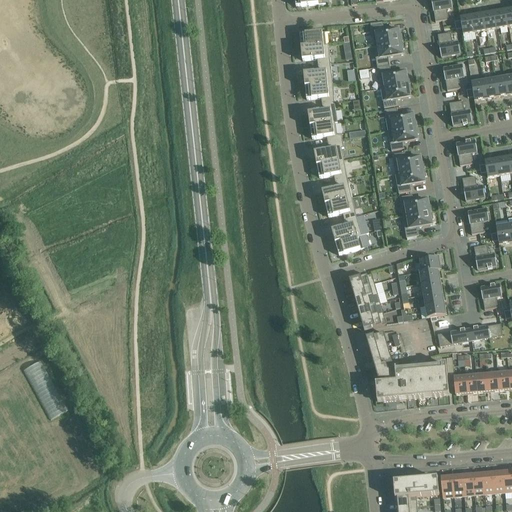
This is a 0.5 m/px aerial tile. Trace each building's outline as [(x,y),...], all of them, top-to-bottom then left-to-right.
[(322,0),(295,0),(296,8),(323,5),(322,0)] [(451,0),(435,0),(431,1),(433,13),(434,13),(435,23),(449,21),(447,11),(453,10),(451,0)] [(506,11),(495,13),(498,30),(509,28),(506,11)] [(495,13),(483,15),(486,32),(498,30),(495,13)] [(483,15),(472,17),(475,34),(486,32),(483,15)] [(472,17),(460,18),(463,36),(475,34),(472,17)] [(370,28),(374,48),(403,43),(403,42),(402,35),(400,36),(399,30),(384,33),(383,26),(370,28)] [(300,36),(301,49),(326,46),(325,33),(300,36)] [(441,59),(461,56),(459,43),(453,44),(451,34),(438,36),(439,47),(441,59)] [(374,48),(377,69),(390,67),(388,58),(403,56),(402,50),(404,50),(403,43),(374,48)] [(331,66),(329,46),(326,46),(301,49),(303,62),(317,60),(318,67),(331,66)] [(304,75),(305,88),(333,85),(331,66),(318,67),(319,74),(304,75)] [(465,79),(463,66),(443,70),(445,82),(447,92),(460,90),(459,80),(465,79)] [(391,75),(390,67),(377,69),(381,90),(411,85),(410,85),(409,78),(407,78),(406,73),(391,75)] [(368,70),(359,72),(361,80),(370,78),(368,70)] [(506,79),(495,81),(498,99),(509,97),(506,79)] [(495,81),(483,83),(486,101),(498,99),(495,81)] [(486,101),(483,83),(471,85),(472,90),(473,94),(474,98),(474,103),(486,101)] [(335,104),(333,85),(305,88),(307,101),(321,99),(322,106),(335,104)] [(411,92),(410,86),(411,85),(381,90),(384,110),(397,107),(396,101),(410,98),(409,93),(411,92)] [(453,127),(472,124),(470,112),(464,113),(463,102),(449,105),(451,115),(453,127)] [(335,104),(322,106),(323,112),(308,115),(310,127),(335,124),(338,124),(335,104)] [(414,121),(413,115),(399,118),(397,109),(385,112),(388,133),(418,128),(418,127),(417,127),(416,121),(414,121)] [(328,145),(343,142),(342,135),(337,136),(335,124),(310,127),(312,140),(327,138),(328,145)] [(404,150),(403,143),(418,141),(417,135),(419,135),(417,128),(418,128),(388,133),(392,152),(404,150)] [(342,149),(344,149),(343,142),(328,145),(329,151),(315,154),(317,167),(344,162),(342,149)] [(475,142),(456,145),(458,157),(460,167),(473,165),(472,155),(478,154),(475,142)] [(425,170),(423,163),(421,163),(421,158),(406,160),(405,154),(392,156),(396,175),(425,170)] [(497,161),(500,178),(511,177),(508,159),(497,161)] [(497,161),(485,163),(485,166),(486,170),(487,174),(488,181),(500,178),(497,161)] [(334,177),(335,183),(348,181),(344,162),(317,167),(319,180),(334,177)] [(425,184),(424,178),(426,178),(425,171),(425,170),(396,175),(399,195),(411,193),(410,186),(425,184)] [(466,203),(485,199),(483,187),(477,188),(476,178),(462,180),(464,190),(466,203)] [(335,183),(337,190),(322,193),(325,206),(352,199),(348,181),(335,183)] [(428,201),(413,203),(412,197),(399,199),(403,218),(432,213),(431,206),(429,206),(428,201)] [(328,218),(343,215),(345,221),(357,218),(352,199),(325,206),(328,218)] [(489,222),(487,210),(468,214),(470,226),(472,236),(485,234),(483,224),(489,222)] [(432,213),(403,218),(406,239),(419,237),(417,229),(432,226),(431,221),(433,220),(432,213)] [(357,215),(362,236),(369,234),(363,214),(357,215)] [(357,218),(345,221),(346,228),(332,232),(336,244),(360,237),(360,238),(362,237),(357,218)] [(508,227),(496,229),(497,234),(498,238),(498,242),(499,247),(511,245),(508,227)] [(339,257),(368,249),(367,248),(363,249),(360,238),(360,237),(336,244),(339,257)] [(495,256),(489,257),(487,246),(474,249),(476,259),(475,259),(478,271),(497,268),(495,256)] [(420,274),(440,271),(438,259),(427,260),(427,257),(420,259),(422,273),(420,273),(420,274)] [(420,274),(422,285),(439,282),(438,272),(440,271),(420,274)] [(350,282),(353,292),(375,285),(372,275),(350,282)] [(439,282),(422,285),(424,296),(441,293),(439,282)] [(375,285),(353,292),(356,302),(378,295),(375,285)] [(485,311),(498,309),(496,299),(502,298),(500,286),(481,289),(483,301),(485,311)] [(441,293),(424,296),(426,308),(443,305),(441,293)] [(378,295),(356,302),(358,311),(381,305),(378,295)] [(381,305),(358,311),(361,321),(383,315),(381,305)] [(426,308),(420,309),(422,320),(428,319),(428,320),(430,319),(445,317),(443,305),(426,308)] [(364,331),(386,325),(383,315),(361,321),(364,331)] [(503,338),(501,325),(488,328),(488,327),(469,330),(471,343),(490,340),(503,338)] [(453,346),(471,343),(469,330),(450,334),(438,336),(440,348),(453,346)] [(367,339),(369,349),(387,344),(384,334),(367,339)] [(387,344),(369,349),(372,359),(390,354),(387,344)] [(372,359),(375,369),(395,363),(393,363),(390,354),(372,359)] [(41,362),(24,372),(51,421),(68,412),(41,362)] [(407,397),(407,401),(409,401),(409,397),(413,397),(413,400),(424,399),(423,396),(433,395),(433,398),(444,398),(444,394),(449,394),(447,366),(442,366),(442,371),(400,374),(399,363),(395,363),(375,369),(380,385),(376,385),(377,396),(383,396),(383,403),(400,402),(399,398),(407,397)] [(509,375),(498,376),(499,393),(510,392),(509,375)] [(499,393),(498,376),(487,377),(489,394),(499,393)] [(489,394),(487,377),(476,378),(478,395),(489,394)] [(478,395),(476,378),(466,379),(467,396),(478,395)] [(466,379),(454,380),(456,397),(467,396),(466,379)] [(511,493),(511,472),(503,474),(505,494),(511,493)] [(495,495),(493,474),(483,475),(485,496),(495,495)] [(493,474),(495,495),(505,494),(503,474),(493,474)] [(473,476),(475,497),(485,496),(483,475),(473,476)] [(475,497),(473,476),(463,477),(464,498),(475,497)] [(452,478),(454,499),(464,498),(463,477),(452,478)] [(454,499),(452,478),(442,479),(444,500),(454,499)] [(417,498),(439,496),(438,479),(393,483),(393,490),(395,490),(395,500),(398,500),(417,498)] [(399,510),(418,509),(417,498),(398,500),(399,510)]
